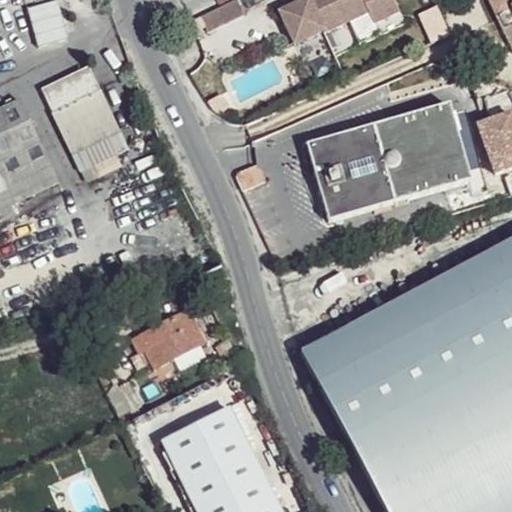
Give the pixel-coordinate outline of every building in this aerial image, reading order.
[(56,0),(29,8),(40,46),(68,37),(57,0),(56,0)] [(302,0),(275,14),(290,45),(318,31),(319,35),(364,13),(371,25),(396,13),(389,0),(302,0)] [(511,0),(489,0),(510,48),(511,46),(511,0)] [(234,1),(198,18),(204,32),(240,15),(234,1)] [(92,66),(39,91),(51,116),(103,91),(92,66)] [(18,100),(0,108),(0,213),(58,188),(18,100)] [(447,104),(305,147),(329,223),(471,180),(447,104)] [(501,120),(479,126),(494,172),(511,166),(511,150),(511,148),(507,133),(501,120)] [(511,511),(511,231),(298,345),(386,511),(511,511)] [(189,313),(133,341),(142,357),(148,353),(157,372),(206,345),(189,313)] [(131,383),(119,390),(126,402),(138,395),(131,383)] [(138,395),(126,402),(135,417),(146,410),(138,395)]
